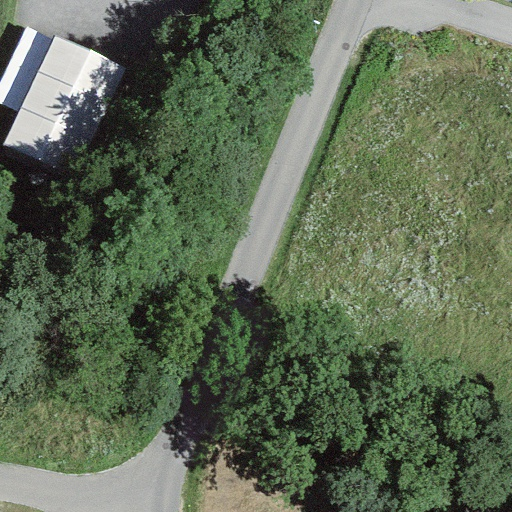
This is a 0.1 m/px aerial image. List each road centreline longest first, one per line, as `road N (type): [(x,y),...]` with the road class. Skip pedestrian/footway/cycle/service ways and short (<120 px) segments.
road 1 (unclassified): [(347,0),(148,511)]
road 2 (unclassified): [(145,511),(0,485)]
